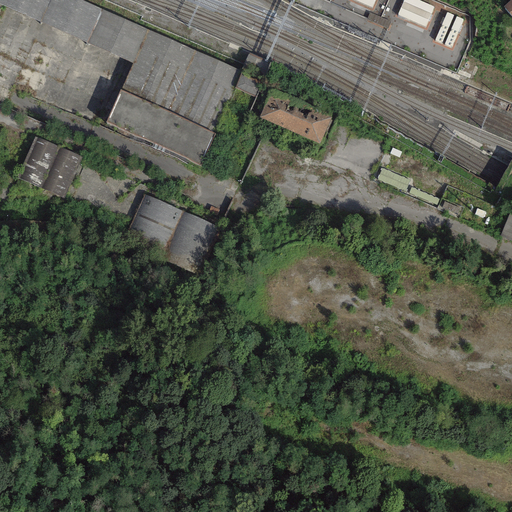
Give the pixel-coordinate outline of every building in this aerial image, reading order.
[(190,166),(232,73),(67,0),(0,0),(0,8),(131,67),(104,127),(190,166)] [(375,0),(375,2),(370,19),(452,54),(465,22),(414,0),(375,0)] [(241,78),(236,90),(257,99),(262,86),(241,78)] [(270,94),(257,123),(317,149),(330,120),(270,94)] [(84,159),(38,140),(21,182),(67,200),(84,159)] [(222,227),(146,197),(129,239),(204,270),(222,227)] [(511,215),(502,237),(511,241),(511,215)]
